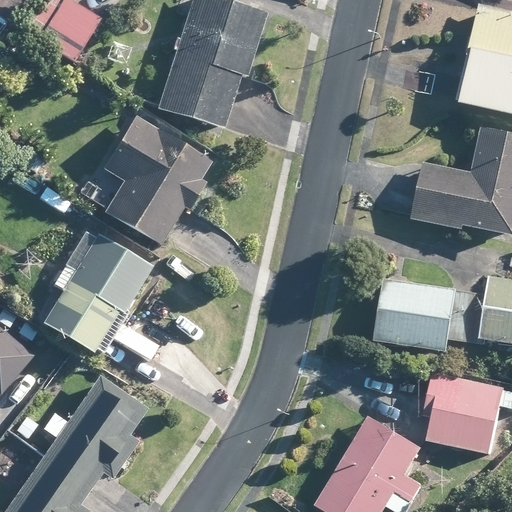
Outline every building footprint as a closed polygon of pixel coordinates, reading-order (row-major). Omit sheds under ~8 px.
[(99,20),(65,0),(52,0),(34,20),(46,28),(38,42),(73,62),(99,20)] [(246,74),(266,15),(220,0),(192,0),(156,111),(220,132),(222,127),(239,77),(245,80),(246,74)] [(511,12),(481,6),(471,51),(470,57),(473,58),(471,69),(464,102),(463,107),(511,116),(511,12)] [(159,248),(165,237),(181,210),(186,213),(189,207),(203,185),(198,182),(209,164),(134,119),(103,170),(123,182),(104,214),(159,248)] [(511,238),(511,133),(484,127),(473,175),(425,164),(413,215),(412,220),(464,232),(465,228),(511,238)] [(38,157),(23,146),(14,159),(28,170),(38,157)] [(148,273),(151,269),(97,235),(96,237),(74,273),(66,268),(54,287),(62,292),(41,325),(90,355),(93,351),(100,356),(102,353),(124,319),(121,316),(133,297),(148,273)] [(472,295),(464,343),(485,346),(485,341),(511,345),(511,282),(491,279),(488,297),(472,295)] [(464,343),(472,295),(453,291),(405,284),(386,281),(376,342),(448,355),(450,340),(464,343)] [(0,396),(22,371),(34,356),(0,328),(0,396)] [(501,408),(511,410),(511,392),(505,391),(506,389),(434,374),(433,378),(425,417),(433,418),(428,443),(432,443),(491,456),(501,408)] [(111,481),(114,477),(137,443),(127,437),(146,410),(98,377),(67,422),(54,414),(42,430),(55,439),(43,457),(90,490),(93,486),(101,474),(111,481)] [(16,431),(27,439),(36,426),(26,419),(16,431)] [(317,507),(324,511),(385,511),(388,508),(394,511),(407,511),(423,486),(406,477),(423,450),(369,419),(317,507)] [(88,493),(90,490),(43,457),(3,511),(87,511),(79,507),(88,493)]
